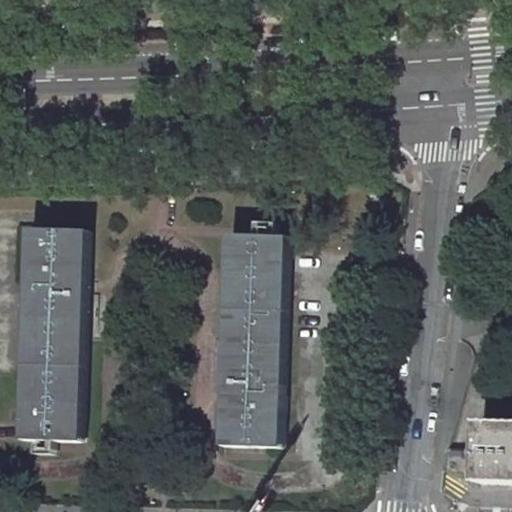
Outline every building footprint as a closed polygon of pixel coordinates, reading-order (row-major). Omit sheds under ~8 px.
[(96,75),(81,79),(86,97),(101,93),(96,75)] [(333,156),(351,155),(350,148),(332,149),(333,156)] [(280,239),(280,228),(260,228),(260,238),(280,239)] [(59,443),(87,444),(94,233),(41,231),(34,442),(40,442),(59,443)] [(226,448),(279,450),(286,239),(280,239),(260,238),(232,238),(226,448)] [(511,423),(482,423),(480,484),(511,484),(511,423)] [(59,453),(59,443),(40,442),(39,453),(59,453)]
